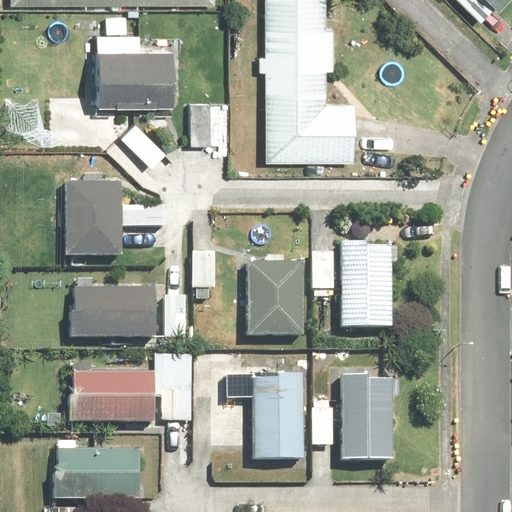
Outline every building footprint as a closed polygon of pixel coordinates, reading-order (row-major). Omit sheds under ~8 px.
[(265,0),(264,164),(333,164),(334,0),(265,0)] [(481,0),(498,15),(511,0),(481,0)] [(95,46),(95,108),(176,108),(176,46),(95,46)] [(212,104),(192,104),(191,145),(210,146),(212,104)] [(138,119),(120,139),(151,168),(169,148),(138,119)] [(65,260),(114,261),(116,185),(67,183),(65,260)] [(218,227),(194,226),(193,290),(217,291),(218,227)] [(387,332),(387,253),(337,253),(336,331),(387,332)] [(299,342),(298,266),(239,267),(240,343),(299,342)] [(66,284),(66,340),(153,341),(153,284),(66,284)] [(69,371),(68,421),(153,421),(153,371),(69,371)] [(185,371),(164,371),(164,422),(185,422),(185,371)] [(304,378),(245,377),(244,463),(303,464),(304,378)] [(389,379),(340,378),(339,459),(388,460),(389,379)] [(332,401),(311,402),(313,449),(334,448),(332,401)] [(49,453),(49,502),(137,502),(137,454),(49,453)]
